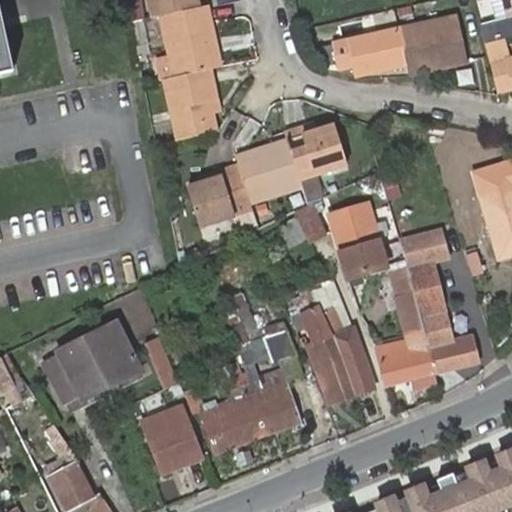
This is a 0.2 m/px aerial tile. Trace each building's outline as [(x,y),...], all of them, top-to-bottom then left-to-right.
[(149,0),(153,17),(161,15),(201,7),(199,0),(149,0)] [(216,36),(213,21),(210,5),(201,7),(161,15),(171,57),(176,77),(211,69),(215,68),(208,38),(216,36)] [(0,75),(14,72),(0,10),(0,75)] [(406,62),(407,67),(409,72),(437,65),(435,58),(464,50),(454,10),(397,24),(406,62)] [(144,19),(133,21),(140,56),(151,53),(144,19)] [(355,74),(406,62),(397,24),(331,40),(338,67),(353,64),(355,74)] [(215,68),(222,67),(216,36),(208,38),(215,68)] [(491,64),(498,92),(511,88),(511,57),(508,59),(504,41),(486,45),(491,64)] [(435,58),(437,65),(466,58),(464,50),(435,58)] [(171,57),(155,61),(160,81),(164,80),(176,77),(171,57)] [(164,80),(177,140),(217,130),(213,113),(211,98),(217,97),(211,69),(176,77),(164,80)] [(211,98),(213,113),(221,111),(217,97),(211,98)] [(301,127),(286,132),(289,140),(291,146),(304,186),(310,204),(326,196),(319,175),(350,165),(336,123),(316,130),(304,134),(301,127)] [(314,123),(301,127),(304,134),(316,130),(314,123)] [(289,140),(272,146),(274,151),(291,146),(289,140)] [(272,146),(236,157),(240,169),(241,173),(252,204),(304,186),(291,146),(274,151),(272,146)] [(233,217),(255,212),(252,204),(241,173),(240,169),(219,174),(221,179),(204,184),(186,190),(198,228),(233,217)] [(221,179),(219,174),(203,179),(204,184),(221,179)] [(511,176),(469,191),(475,209),(483,206),(504,268),(511,264),(511,176)] [(329,213),(348,276),(385,264),(367,202),(329,213)] [(294,215),(296,221),(277,230),(287,250),(306,242),(308,246),(328,237),(313,206),(294,215)] [(443,306),(431,262),(444,258),(437,229),(398,240),(403,258),(405,265),(406,268),(413,292),(418,312),(443,306)] [(475,243),(463,246),(470,268),(482,265),(475,243)] [(255,248),(201,271),(210,293),(265,271),(255,248)] [(403,258),(389,261),(391,268),(405,265),(403,258)] [(418,312),(413,292),(406,268),(405,265),(391,268),(398,296),(409,341),(377,348),(387,385),(413,379),(422,377),(426,388),(437,385),(434,374),(418,312)] [(336,282),(327,286),(344,331),(353,328),(336,282)] [(362,348),(353,328),(344,331),(327,286),(314,290),(318,300),(355,396),(372,389),(375,388),(362,348)] [(318,300),(302,306),(310,329),(319,325),(324,339),(307,345),(331,404),(355,396),(318,300)] [(250,303),(226,313),(243,357),(218,367),(230,398),(217,403),(215,397),(202,402),(195,385),(184,390),(193,413),(199,411),(207,425),(214,444),(216,452),(301,424),(298,415),(286,381),(305,374),(298,356),(301,355),(286,315),(265,322),(258,324),(250,303)] [(302,306),(292,310),(300,333),(310,329),(302,306)] [(445,314),(443,306),(418,312),(434,374),(478,363),(473,339),(452,344),(445,314)] [(128,342),(154,332),(146,310),(137,314),(134,307),(116,314),(128,342)] [(120,328),(97,340),(117,386),(144,373),(120,328)] [(117,386),(97,340),(47,366),(70,409),(117,386)] [(171,372),(159,342),(146,347),(160,377),(171,372)] [(0,373),(0,394),(9,391),(8,388),(15,385),(9,369),(0,373)] [(144,373),(70,409),(73,416),(147,379),(144,373)] [(416,391),(426,388),(422,377),(413,379),(416,391)] [(158,463),(198,448),(186,415),(147,431),(158,463)] [(61,435),(54,424),(45,429),(63,461),(47,470),(48,477),(66,510),(91,498),(97,507),(92,510),(92,511),(113,511),(110,506),(107,507),(102,495),(98,489),(92,492),(78,464),(81,463),(77,459),(61,435)] [(0,463),(9,459),(0,440),(0,463)] [(511,511),(511,446),(343,511),(511,511)] [(201,456),(198,448),(158,463),(161,471),(201,456)] [(91,498),(66,510),(66,511),(87,511),(92,510),(97,507),(91,498)]
